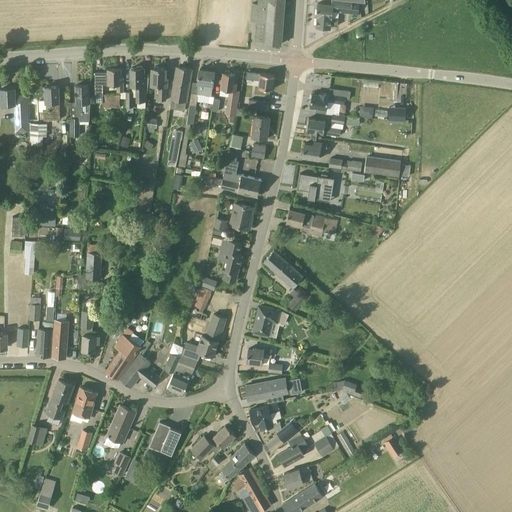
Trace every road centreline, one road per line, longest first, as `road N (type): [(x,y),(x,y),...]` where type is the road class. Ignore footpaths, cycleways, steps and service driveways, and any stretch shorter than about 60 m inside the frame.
road 1 (unclassified): [(222,393),(295,62)]
road 2 (tertiary): [(0,58),(142,51),(295,62)]
road 3 (unclassified): [(222,393),(145,401),(67,365),(0,361)]
road 4 (tertiary): [(511,85),(295,62)]
road 5 (residential): [(278,511),(258,449),(222,393)]
road 6 (track): [(295,62),(405,0)]
